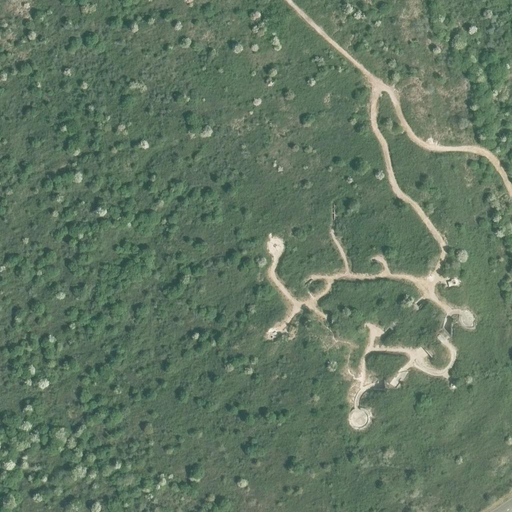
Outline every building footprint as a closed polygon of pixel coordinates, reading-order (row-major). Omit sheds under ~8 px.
[(277,255),(280,254),(282,252),(283,250),(283,247),(283,245),(282,242),(280,240),(278,239),(275,239),(272,239),(270,240),(268,243),(267,245),(267,248),(268,251),(269,253),(272,255),(275,255),(277,255)] [(301,283),(304,288),(317,280),(314,275),(301,283)] [(413,298),(387,322),(393,329),(399,335),(425,311),(419,304),(413,298)] [(367,314),(329,308),(328,317),(326,327),(364,333),(366,323),(367,314)] [(473,329),(476,328),(479,325),(480,322),(480,318),(479,315),(478,312),(475,310),(472,308),(469,308),(465,309),(462,311),(460,313),(459,317),(458,320),(460,324),(462,327),(465,329),(469,330),(473,329)] [(447,332),(442,327),(424,344),(421,347),(425,351),(434,360),(449,346),(455,340),(447,332)] [(275,338),(277,337),(275,333),(273,334),(271,334),(270,334),(269,334),(268,335),(267,336),(267,338),(267,339),(267,340),(268,341),(269,341),(271,342),(272,341),(273,341),(274,340),(274,339),(275,338)] [(384,384),(385,392),(400,391),(399,376),(384,377),(384,384)] [(354,410),(351,412),(349,415),(348,419),(348,422),(349,426),(352,428),(355,430),(359,430),(362,429),(365,428),(367,425),(369,422),(369,419),(368,415),(366,413),(364,410),(361,409),(357,409),(354,410)]
